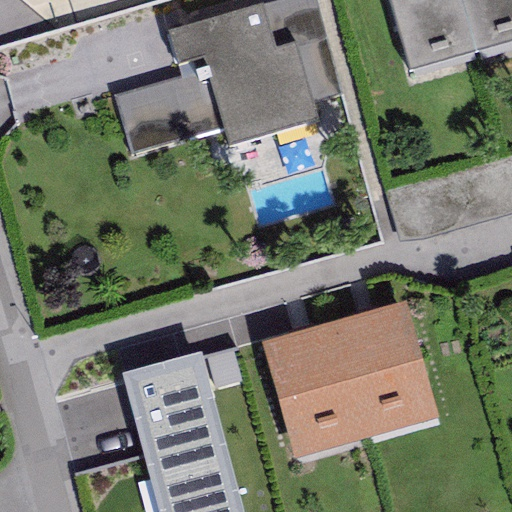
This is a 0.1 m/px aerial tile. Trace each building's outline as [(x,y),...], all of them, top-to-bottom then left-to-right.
[(315,0),(289,0),(167,33),(180,80),(112,98),(129,160),(223,135),(226,149),(315,125),(308,101),(340,92),(315,0)] [(474,57),(457,0),(385,0),(408,77),(474,57)] [(511,0),(457,0),(474,57),(511,46),(511,0)] [(332,328),(366,444),(436,423),(402,307),(332,328)] [(366,444),(332,328),(260,349),(294,465),(366,444)] [(107,429),(62,438),(74,497),(222,466),(209,404),(185,409),(176,370),(98,386),(107,429)]
